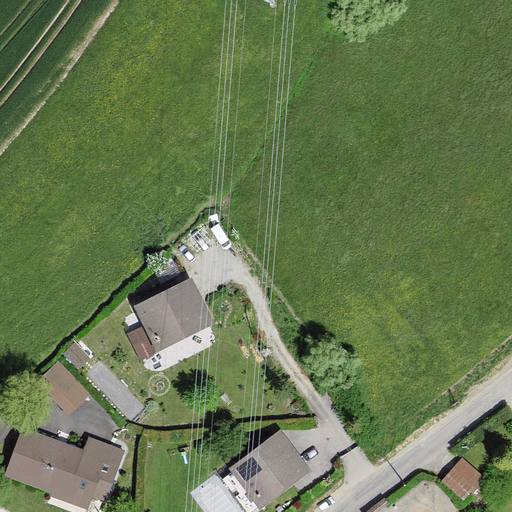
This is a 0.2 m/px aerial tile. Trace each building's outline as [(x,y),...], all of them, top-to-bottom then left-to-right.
[(208,320),(190,281),(139,306),(158,344),(208,320)] [(60,362),(41,379),(71,412),(89,395),(60,362)] [(86,454),(23,431),(8,474),(85,502),(89,492),(103,497),(119,451),(90,441),(86,454)] [(307,469),(279,433),(234,468),(261,503),(307,469)] [(489,481),(462,459),(444,480),(464,496),(471,487),(479,494),(489,481)]
